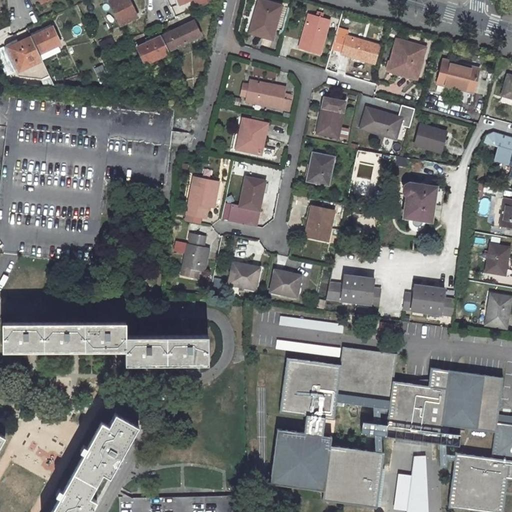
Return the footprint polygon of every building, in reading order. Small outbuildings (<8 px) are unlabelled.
[(120,26),(136,18),(127,0),(112,0),(109,2),(120,26)] [(177,0),(179,5),(190,0),(193,0),(197,8),(210,3),(216,0),(177,0)] [(256,0),(247,32),(271,39),(281,4),(266,0),(256,0)] [(328,20),(306,13),(296,48),(318,54),(328,20)] [(5,25),(0,28),(0,40),(11,34),(5,25)] [(191,36),(187,26),(183,27),(183,26),(162,36),(169,52),(190,41),(188,37),(191,36)] [(61,44),(53,27),(31,37),(39,54),(61,44)] [(172,59),(169,52),(162,36),(160,34),(137,45),(138,47),(137,48),(148,70),(172,59)] [(109,48),(116,44),(112,36),(105,39),(109,48)] [(42,60),(39,54),(31,37),(8,48),(19,71),(42,60)] [(372,63),(375,55),(379,56),(381,49),(377,47),(377,46),(345,37),(340,55),(372,63)] [(424,48),(395,40),(389,62),(400,65),(398,74),(415,79),(424,48)] [(451,86),(471,92),(478,69),(463,64),(462,67),(442,60),(436,82),(434,89),(449,93),(451,86)] [(398,74),(400,65),(389,62),(386,71),(398,74)] [(101,64),(94,68),(99,76),(106,71),(101,64)] [(511,76),(507,75),(501,96),(511,98),(511,76)] [(165,186),(173,119),(175,102),(0,81),(0,252),(95,263),(105,179),(165,186)] [(286,90),(248,81),(244,104),(289,113),(291,102),(284,101),(286,90)] [(338,139),(346,102),(324,97),(316,134),(338,139)] [(358,129),(393,139),(397,126),(406,128),(412,108),(400,105),(396,117),(364,107),(358,129)] [(456,106),(455,115),(463,116),(464,106),(456,106)] [(267,126),(243,120),(236,151),(261,156),(267,126)] [(439,158),(445,136),(418,129),(412,151),(439,158)] [(484,134),(481,142),(493,145),(491,131),(484,134)] [(490,159),(510,166),(507,177),(511,178),(511,150),(510,150),(511,140),(511,137),(491,131),(493,145),(490,159)] [(327,183),(333,155),(312,151),(307,179),(327,183)] [(266,182),(244,177),(238,209),(259,214),(266,182)] [(217,183),(193,178),(186,213),(202,217),(205,217),(207,206),(212,207),(217,183)] [(441,204),(444,189),(409,183),(403,218),(410,219),(409,224),(410,227),(412,230),(413,231),(415,232),(416,232),(419,231),(421,231),(423,229),(425,226),(425,221),(431,222),(434,203),(441,204)] [(511,228),(511,196),(504,195),(499,226),(511,228)] [(328,238),(334,209),(311,205),(306,233),(328,238)] [(202,217),(186,213),(185,222),(201,224),(202,217)] [(205,241),(206,235),(190,231),(189,238),(205,241)] [(205,241),(189,238),(188,243),(203,246),(205,241)] [(204,271),(209,248),(203,246),(188,243),(181,274),(196,278),(198,270),(204,271)] [(504,274),(509,247),(490,243),(485,270),(504,274)] [(228,282),(255,288),(259,266),(233,261),(228,282)] [(296,296),(301,274),(275,269),(269,290),(296,296)] [(343,284),(341,299),(379,304),(381,289),(373,288),(374,278),(344,275),(343,284)] [(338,283),(330,282),(326,298),(336,298),(338,283)] [(451,299),(444,298),(445,288),(414,284),(413,294),(406,293),(403,308),(449,314),(451,299)] [(511,299),(511,294),(492,291),(486,321),(507,325),(511,299)] [(338,324),(280,316),(279,324),(341,333),(343,333),(344,325),(338,324)] [(125,321),(3,320),(2,348),(125,348),(125,362),(206,361),(205,335),(125,335),(125,321)] [(341,348),(277,340),(276,349),(340,356),(341,348)] [(386,433),(395,434),(431,439),(438,440),(440,460),(446,460),(455,460),(449,506),(501,511),(502,511),(505,495),(506,492),(508,478),(511,478),(511,424),(496,422),(497,413),(511,415),(511,396),(503,395),(501,395),(503,378),(463,372),(457,371),(431,368),(429,385),(407,383),(392,381),(397,354),(344,346),(342,364),(287,357),(281,410),(308,414),(307,427),(306,432),(278,429),(270,482),(324,490),(322,499),(377,506),(381,471),(384,451),(386,433)] [(0,401),(5,404),(11,386),(0,381),(0,401)] [(101,421),(50,511),(88,511),(96,499),(88,495),(102,471),(109,474),(116,462),(120,456),(137,424),(114,412),(107,424),(101,421)] [(511,415),(497,413),(496,422),(511,424),(511,415)] [(430,511),(429,454),(414,455),(415,473),(398,473),(398,509),(408,508),(408,511),(430,511)] [(245,511),(245,494),(161,497),(119,498),(119,511),(245,511)]
